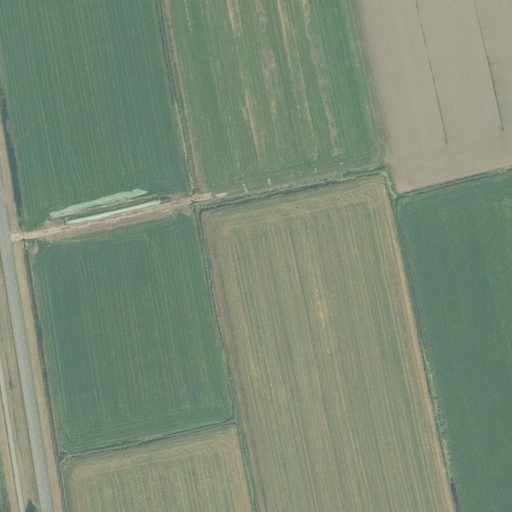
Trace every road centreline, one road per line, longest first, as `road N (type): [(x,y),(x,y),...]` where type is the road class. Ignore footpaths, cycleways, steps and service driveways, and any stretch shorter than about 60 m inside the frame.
road 1 (tertiary): [(46,511),(0,209)]
road 2 (track): [(4,240),(224,194)]
